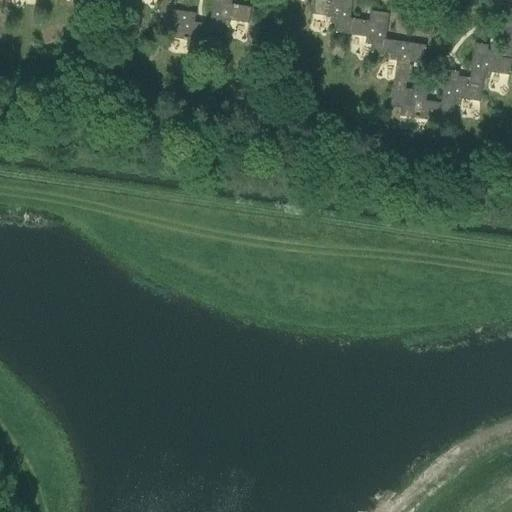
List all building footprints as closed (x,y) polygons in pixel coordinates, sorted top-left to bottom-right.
[(212,0),(209,26),(208,35),(221,36),(222,29),(229,30),(230,23),(248,25),(251,9),(231,6),(231,0),(212,0)] [(327,0),(327,2),(313,0),(311,16),(330,18),(329,25),(335,26),(334,34),(348,36),(350,20),(352,0),(327,0)] [(173,12),(175,5),(162,3),(158,30),(169,32),(168,40),(196,44),(197,33),(208,35),(209,26),(194,24),(195,15),(173,12)] [(369,23),(350,20),(348,36),(365,39),(364,46),(371,47),(369,54),(383,56),(383,55),(385,41),(389,15),(370,12),(369,23)] [(511,19),(504,19),(499,53),(500,53),(499,59),(511,61),(511,58),(511,19)] [(396,63),(393,82),(406,84),(410,84),(412,64),(423,66),(425,47),(385,41),(383,55),(390,56),(389,62),(396,63)] [(483,81),(490,82),(491,75),(509,77),(511,61),(499,59),(500,53),(499,53),(488,51),(488,47),(475,45),(470,79),(469,87),(482,88),(483,81)] [(469,87),(470,79),(458,77),(459,74),(445,72),(440,105),(439,113),(453,115),(454,107),(460,108),(461,101),(480,104),(482,88),(469,87)] [(405,91),(406,84),(393,82),(390,108),(401,110),(399,118),(427,122),(429,111),(439,113),(440,105),(425,102),(427,94),(405,91)]
